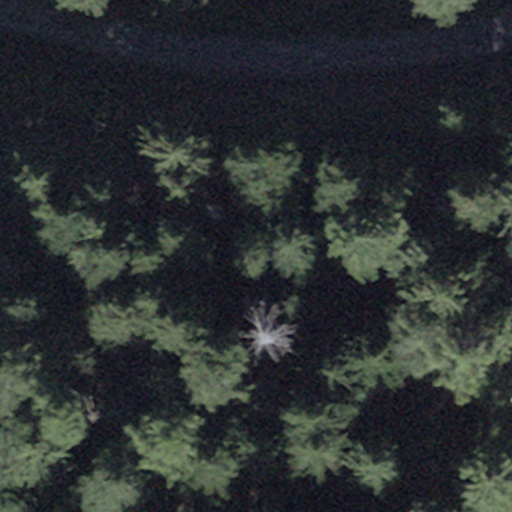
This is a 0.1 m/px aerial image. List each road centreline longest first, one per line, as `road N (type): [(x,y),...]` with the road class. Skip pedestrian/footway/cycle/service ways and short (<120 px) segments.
road 1 (track): [(511,350),(419,288),(0,290)]
road 2 (track): [(0,7),(25,8),(224,75),(419,67),(511,44)]
